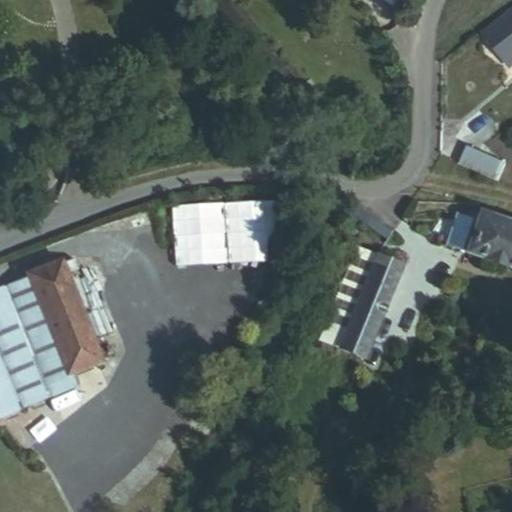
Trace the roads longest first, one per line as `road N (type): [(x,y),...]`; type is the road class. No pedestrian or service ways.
road 1 (unclassified): [(0,242),(165,180),(220,173),(318,178),(348,188)]
road 2 (residential): [(348,188),(387,189),(411,171),(421,135),(424,32),(435,0)]
